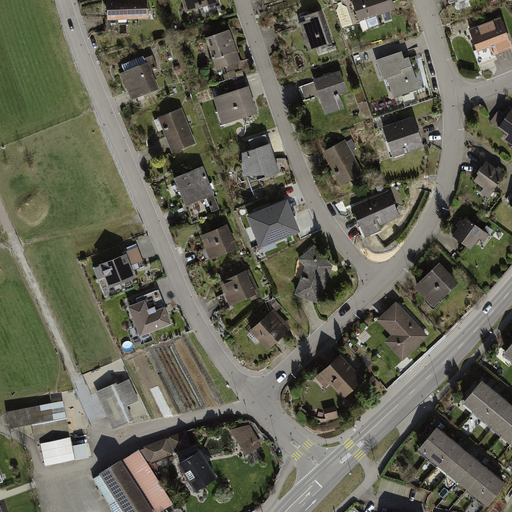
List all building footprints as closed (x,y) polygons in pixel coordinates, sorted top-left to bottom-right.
[(117,0),(117,1),(108,1),(108,22),(149,21),(148,0),(146,0),(133,0),(134,1),(127,1),(126,0),(117,0)] [(182,0),(186,13),(220,4),(219,0),(182,0)] [(393,0),(355,0),(353,1),(363,32),(381,26),(378,16),(397,11),(393,0)] [(325,11),(307,16),(308,22),(301,25),(309,50),(335,42),(325,11)] [(500,16),(470,28),(481,59),(511,47),(500,16)] [(231,31),(206,40),(217,70),(226,67),(241,62),(231,31)] [(402,49),(376,58),(383,78),(387,76),(393,95),(418,87),(408,56),(405,57),(402,49)] [(241,62),(226,67),(228,73),(240,69),(240,70),(252,66),(250,59),(241,62)] [(148,63),(120,74),(131,102),(159,91),(148,63)] [(424,66),(416,69),(423,91),(431,89),(424,66)] [(341,72),(314,81),(326,115),(344,109),(340,96),(349,93),(341,72)] [(239,91),(214,99),(223,126),(240,120),(258,114),(249,88),(248,88),(245,80),(236,83),(239,91)] [(181,107),(157,116),(172,152),(195,142),(181,107)] [(507,114),(498,127),(507,133),(503,139),(511,145),(511,107),(507,114)] [(490,121),(498,127),(507,114),(499,108),(490,121)] [(413,116),(382,125),(392,156),(423,146),(413,116)] [(248,139),(251,148),(268,143),(265,134),(248,139)] [(345,138),(322,150),(326,156),(340,184),(363,172),(345,138)] [(251,148),(241,151),(243,173),(255,173),(257,178),(279,171),(269,142),(268,143),(251,148)] [(479,173),(474,179),(483,188),(480,192),(487,197),(505,173),(500,170),(486,160),(477,172),(479,173)] [(184,172),(173,176),(184,205),(206,197),(211,211),(219,208),(203,165),(184,172)] [(389,189),(352,205),(358,220),(365,236),(382,229),(380,225),(401,217),(389,189)] [(267,205),(246,214),(259,246),(300,230),(294,213),(287,197),(267,205)] [(466,217),(452,235),(471,249),(479,237),(483,241),(489,234),(466,217)] [(227,222),(201,233),(206,246),(205,247),(210,259),(238,247),(227,222)] [(333,264),(314,244),(297,258),(305,266),(294,293),(317,302),(333,264)] [(134,276),(126,255),(102,265),(110,286),(134,276)] [(439,261),(413,286),(432,306),(458,281),(439,261)] [(245,269),(220,280),(226,293),(224,294),(229,305),(249,296),(251,301),(262,297),(259,289),(255,291),(245,269)] [(396,301),(377,319),(391,335),(385,342),(402,360),(428,336),(396,301)] [(143,305),(128,311),(140,338),(170,325),(163,309),(147,316),(143,305)] [(274,309),(249,330),(267,348),(290,328),(274,309)] [(362,380),(339,354),(315,377),(324,387),(329,383),(343,398),(362,380)] [(117,384),(115,381),(96,390),(113,428),(134,419),(127,405),(139,399),(130,378),(117,384)] [(511,404),(483,382),(464,407),(511,443),(511,404)] [(62,400),(9,412),(11,425),(33,421),(37,439),(69,432),(62,400)] [(328,421),(340,418),(338,407),(326,409),(328,421)] [(250,426),(232,430),(247,453),(261,445),(250,426)] [(437,428),(418,450),(484,507),(503,485),(437,428)] [(190,445),(185,432),(171,437),(176,450),(190,445)] [(69,437),(41,443),(45,463),(74,457),(69,437)] [(167,440),(147,447),(151,460),(172,453),(167,440)] [(81,444),(74,445),(76,458),(83,456),(81,444)] [(157,482),(139,452),(105,473),(128,511),(164,511),(161,508),(170,502),(157,482)] [(200,452),(181,465),(197,489),(216,477),(200,452)]
